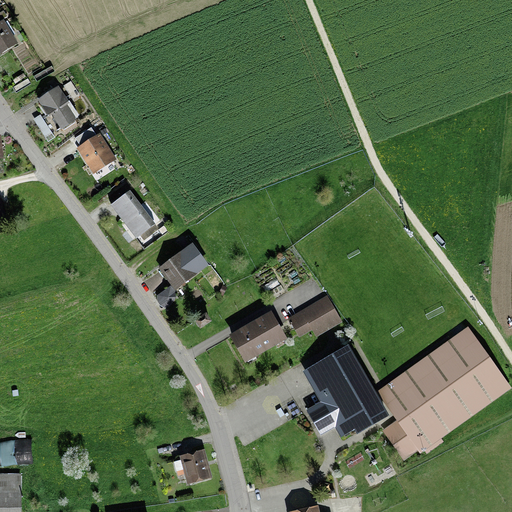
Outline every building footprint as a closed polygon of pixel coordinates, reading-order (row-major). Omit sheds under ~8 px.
[(0,53),(15,43),(3,23),(0,25),(0,53)] [(71,81),(64,86),(73,100),(80,95),(71,81)] [(58,89),(40,100),(50,115),(52,114),(61,128),(78,117),(69,103),(67,104),(58,89)] [(114,161),(98,136),(97,136),(97,137),(81,147),(80,146),(79,147),(95,173),(97,172),(96,170),(112,160),(112,161),(114,161)] [(155,224),(130,191),(111,206),(136,239),(155,224)] [(206,265),(192,246),(184,251),(178,255),(178,254),(173,258),(173,259),(162,267),(176,288),(199,271),(198,270),(206,265)] [(341,321),(327,298),(289,320),(296,330),(308,323),(312,330),(313,330),(316,336),(341,321)] [(206,315),(196,321),(200,328),(210,321),(206,315)] [(284,337),(271,315),(232,337),(245,359),(284,337)] [(508,387),(468,331),(380,393),(396,416),(399,419),(385,430),(405,458),(419,448),(421,450),(423,448),(427,453),(443,442),(439,436),(508,387)] [(387,417),(347,347),(305,371),(324,403),(308,413),(316,427),(332,418),(342,436),(356,428),(359,433),(387,417)] [(202,452),(173,460),(176,471),(184,469),(187,470),(190,481),(208,476),(202,452)] [(19,511),(20,489),(0,489),(0,511),(19,511)]
